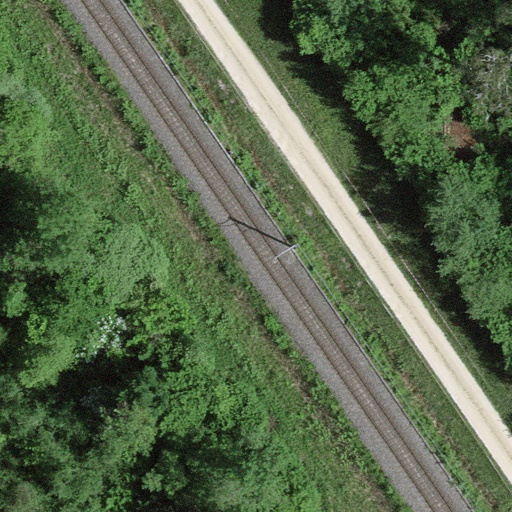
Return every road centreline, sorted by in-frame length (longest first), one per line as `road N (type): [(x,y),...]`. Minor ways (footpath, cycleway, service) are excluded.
road 1 (track): [(349,511),(0,4)]
road 2 (track): [(511,455),(197,0)]
